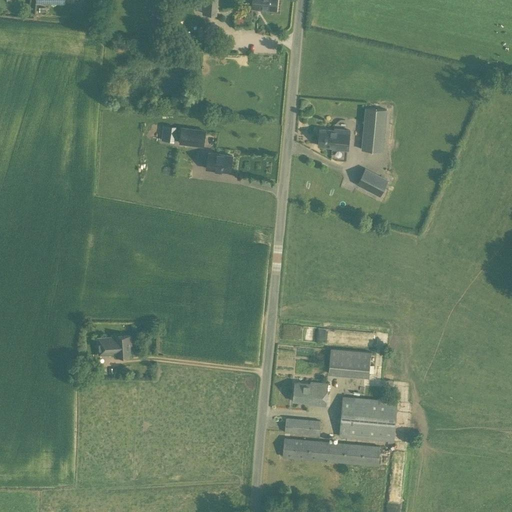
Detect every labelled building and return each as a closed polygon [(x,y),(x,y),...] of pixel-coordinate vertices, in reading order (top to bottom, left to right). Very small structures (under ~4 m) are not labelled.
[(216,15),(217,0),(203,0),(202,14),(216,15)] [(252,0),(252,7),(276,9),(277,0),(252,0)] [(247,65),(248,56),(249,48),(224,46),(224,56),(223,62),(247,65)] [(383,151),(386,109),(365,107),(361,149),(383,151)] [(208,131),(182,128),(180,142),(206,146),(208,131)] [(334,130),(320,128),(318,145),(332,146),(332,148),(348,149),(350,130),(334,128),(334,130)] [(206,168),(230,171),(232,156),(208,152),(206,168)] [(380,195),(388,179),(365,168),(357,183),(380,195)] [(132,355),(131,335),(98,337),(99,354),(116,353),(116,356),(132,355)] [(373,373),(374,365),(370,365),(371,352),(331,348),(329,373),(369,376),(369,373),(373,373)] [(295,382),(293,401),(308,402),(308,404),(326,406),(328,383),(310,381),(310,383),(295,382)] [(397,401),(343,396),(339,436),(394,441),(397,401)] [(320,420),(286,417),(285,432),(319,435),(320,420)] [(379,464),(380,445),(285,437),(283,457),(379,464)]
